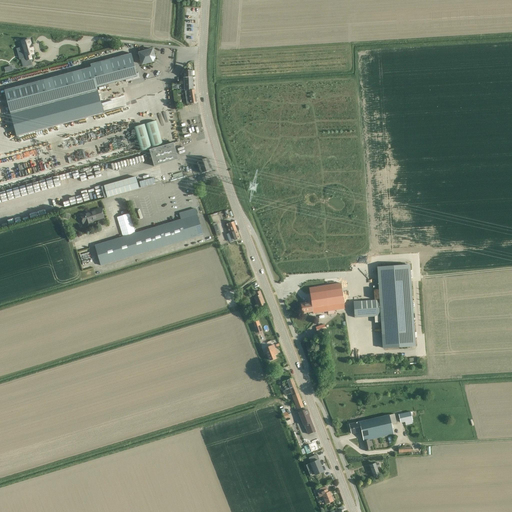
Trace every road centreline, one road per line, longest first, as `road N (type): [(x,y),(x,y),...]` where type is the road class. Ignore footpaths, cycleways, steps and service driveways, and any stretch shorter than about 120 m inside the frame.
road 1 (tertiary): [(205,0),(201,75),(216,150),(352,511)]
road 2 (track): [(0,481),(265,400),(282,402)]
road 3 (track): [(273,400),(0,487)]
